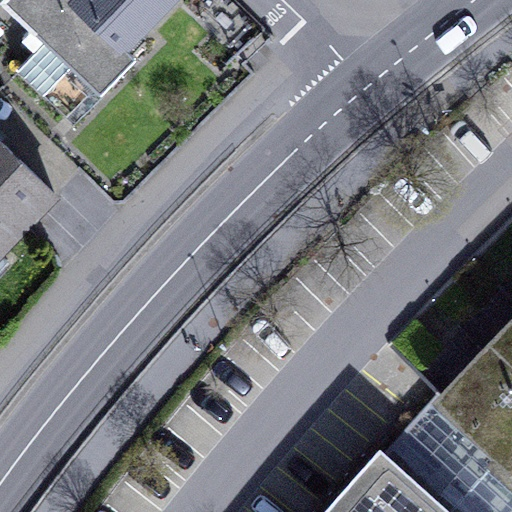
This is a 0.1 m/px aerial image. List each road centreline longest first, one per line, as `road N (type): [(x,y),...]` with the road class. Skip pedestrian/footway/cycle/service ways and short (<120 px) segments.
road 1 (primary): [(0,489),(97,360),(255,191),(366,88)]
road 2 (primary): [(366,88),(476,0)]
road 3 (residential): [(366,88),(277,0)]
